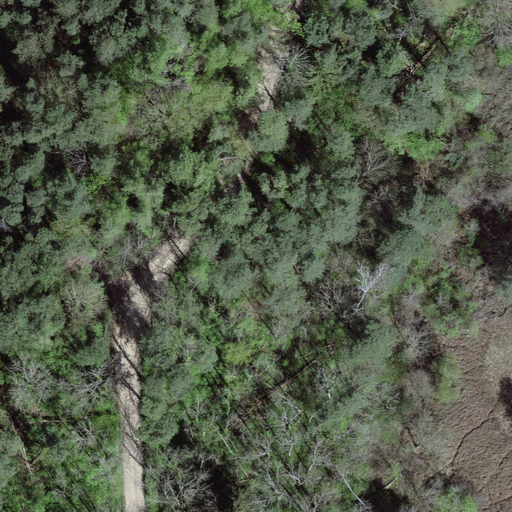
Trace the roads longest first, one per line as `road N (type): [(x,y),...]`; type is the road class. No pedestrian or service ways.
road 1 (track): [(132,305),(230,175),(290,0)]
road 2 (track): [(135,511),(126,349),(132,305)]
